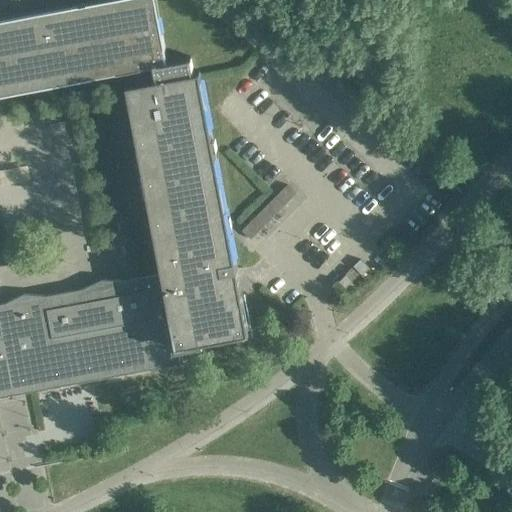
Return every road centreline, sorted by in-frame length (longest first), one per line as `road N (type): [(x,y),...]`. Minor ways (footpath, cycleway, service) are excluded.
road 1 (unclassified): [(511,293),(449,362),(426,424)]
road 2 (residential): [(333,341),(426,424)]
